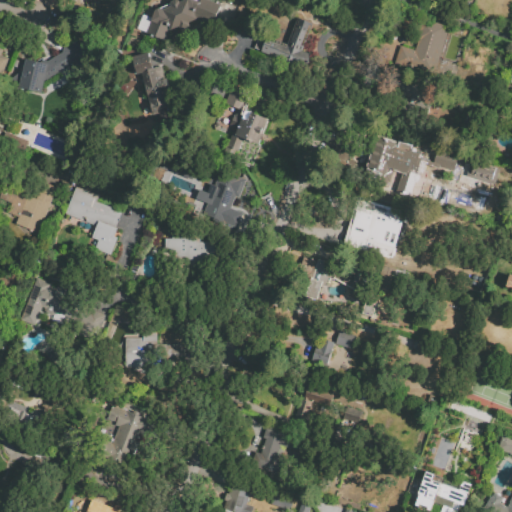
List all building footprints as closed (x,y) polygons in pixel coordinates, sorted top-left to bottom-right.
[(207,0),(220,5),(213,25),(198,19),(198,21),(190,24),(191,27),(180,30),(179,27),(168,31),(165,41),(138,31),(145,10),(157,7),(158,8),(170,4),(170,3),(171,1),(173,0),(177,0),(178,1),(181,0),(207,0)] [(260,34),(285,44),(296,18),(312,24),(302,51),(310,54),(304,69),(254,49),(260,34)] [(447,32),(434,73),(415,67),(413,74),(393,67),(400,45),(415,50),(425,19),(445,26),(443,31),(447,32)] [(44,81),(41,93),(19,87),(26,58),(44,63),(62,53),(68,40),(82,46),(83,42),(90,45),(81,66),(73,62),(63,68),(64,70),(44,81)] [(0,48),(3,49),(1,54),(8,57),(0,77),(0,48)] [(129,58),(149,53),(153,68),(161,66),(164,79),(167,78),(170,91),(167,92),(171,104),(169,104),(172,118),(161,121),(158,107),(151,109),(143,79),(139,80),(138,74),(134,75),(129,58)] [(415,97),(419,87),(405,82),(399,102),(418,109),(421,99),(415,97)] [(225,103),(233,84),(250,91),(242,110),(225,103)] [(268,120),(258,145),(243,139),(238,153),(225,148),(232,132),(236,133),(245,110),(268,120)] [(388,142),(400,146),(401,144),(408,147),(407,149),(420,154),(415,170),(409,168),(405,180),(403,179),(402,182),(414,186),(409,200),(388,193),(389,190),(374,185),(388,142)] [(243,213),(237,228),(203,214),(220,169),(246,180),(239,198),(235,196),(231,208),(243,213)] [(57,187),(39,233),(15,223),(17,217),(5,213),(13,192),(25,197),(32,178),(57,187)] [(65,214),(75,186),(99,195),(96,201),(122,211),(115,227),(118,228),(111,246),(109,245),(106,252),(95,248),(98,240),(92,237),(97,224),(93,223),(93,224),(65,214)] [(349,227),(351,228),(362,196),(397,208),(392,221),(378,216),(372,234),(389,240),(384,256),(344,243),(349,227)] [(164,262),(215,260),(214,242),(198,242),(197,237),(163,238),(164,262)] [(318,259),(338,266),(339,263),(361,270),(356,287),(330,278),(328,284),(322,282),(316,300),(304,296),(310,277),(312,277),(318,259)] [(396,269),(389,293),(377,289),(382,276),(371,272),(374,262),(396,269)] [(511,274),(507,273),(503,288),(511,290),(511,274)] [(20,319),(36,277),(51,283),(50,286),(56,289),(57,286),(66,289),(64,293),(73,296),(66,316),(56,312),(52,315),(44,312),(44,308),(42,307),(35,325),(20,319)] [(371,317),(361,313),(367,295),(377,298),(371,317)] [(105,316),(88,309),(77,336),(94,343),(105,316)] [(125,338),(142,338),(142,327),(157,327),(157,344),(181,343),(182,363),(155,364),(154,351),(148,351),(149,365),(126,366),(125,338)] [(340,331),(357,336),(352,350),(335,345),(340,331)] [(334,343),(326,369),(310,364),(318,337),(334,343)] [(293,420),(305,383),(335,392),(330,407),(313,401),(308,416),(313,417),(310,425),(293,420)] [(114,404),(154,422),(147,439),(142,437),(129,466),(99,452),(105,439),(111,442),(118,426),(107,421),(114,404)] [(347,406),(363,411),(359,423),(344,418),(347,406)] [(262,440),(266,427),(304,440),(300,452),(285,447),(281,460),(290,463),(287,473),(253,462),(257,452),(260,453),(265,440),(262,440)] [(511,454),(497,449),(502,433),(509,435),(509,437),(511,438),(511,454)] [(454,443),(449,459),(458,462),(454,473),(430,465),(440,438),(454,443)] [(426,470),(443,477),(431,511),(413,506),(426,470)] [(231,485),(250,492),(246,504),(253,506),(250,511),(232,511),(223,509),(231,485)] [(270,504),(275,491),(294,498),(290,511),(270,504)] [(509,502),(511,496),(511,511),(489,511),(483,508),(490,497),(491,498),(494,493),(504,499),(501,504),(507,507),(510,502),(509,502)] [(297,511),(301,501),(311,504),(308,511),(297,511)]
